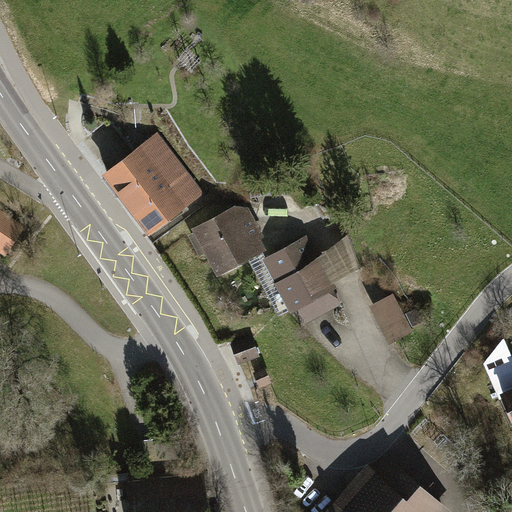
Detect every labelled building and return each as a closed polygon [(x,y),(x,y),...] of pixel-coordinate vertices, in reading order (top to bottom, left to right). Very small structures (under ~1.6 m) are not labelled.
[(145,236),(203,192),(157,132),(99,176),(145,236)] [(265,240),(247,203),(191,231),(216,280),(267,254),(261,242),(265,240)] [(24,227),(0,210),(0,250),(6,254),(24,227)] [(344,306),(308,238),(262,262),(290,316),(299,311),(306,325),(344,306)] [(372,307),(390,344),(414,333),(396,295),(372,307)] [(253,336),(232,344),(239,362),(255,356),(260,355),(253,336)] [(511,420),(511,354),(504,338),(485,363),(499,392),(511,420)] [(261,369),(253,371),(258,385),(270,381),(265,367),(261,369)] [(451,511),(390,460),(378,474),(368,466),(328,511),(451,511)] [(205,511),(201,468),(126,476),(129,511),(205,511)]
